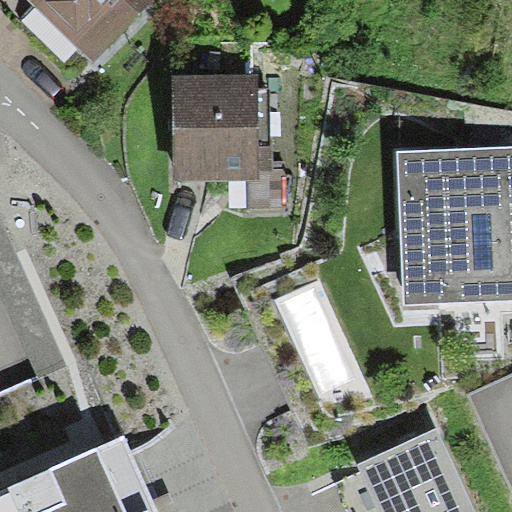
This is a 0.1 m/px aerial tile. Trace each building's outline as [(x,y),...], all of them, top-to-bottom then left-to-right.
[(0,0),(0,14),(84,88),(161,0),(0,0)] [(289,77),(169,77),(170,202),(236,201),(236,247),(289,246),(289,77)] [(511,149),(403,154),(409,304),(511,300),(511,149)] [(323,284),(283,304),(329,397),(368,378),(323,284)] [(464,511),(432,430),(352,461),(372,511),(464,511)] [(0,487),(0,511),(144,511),(118,442),(0,487)]
